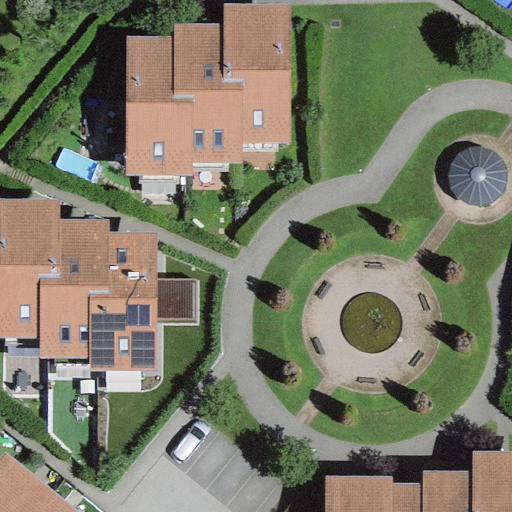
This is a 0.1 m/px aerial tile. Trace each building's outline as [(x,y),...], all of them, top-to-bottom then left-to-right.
[(286,4),(221,4),(221,24),(221,82),(240,82),(240,144),(287,143),(286,4)] [(221,24),(171,24),(171,37),(171,99),(190,99),(190,165),(240,165),(240,144),(240,82),(221,82),(221,24)] [(171,37),(124,37),(124,176),(190,176),(190,165),(190,99),(171,99),(171,37)] [(56,200),(0,199),(0,339),(37,339),(37,277),(56,277),(56,220),(56,200)] [(106,220),(56,220),(56,277),(37,277),(37,339),(36,359),(86,359),(86,293),(106,293),(106,233),(106,220)] [(154,233),(106,233),(106,293),(86,293),(86,359),(86,370),(154,370),(154,325),(154,282),(154,233)] [(193,282),(154,282),(154,325),(193,325),(193,282)] [(0,456),(0,511),(27,511),(47,489),(3,452),(0,456)] [(511,511),(511,452),(470,452),(470,471),(469,511),(511,511)] [(469,511),(470,471),(421,471),(421,485),(421,511),(469,511)] [(389,477),(323,476),(322,511),(388,511),(388,484),(389,477)] [(421,511),(421,485),(388,484),(388,511),(421,511)] [(75,511),(47,489),(27,511),(75,511)]
